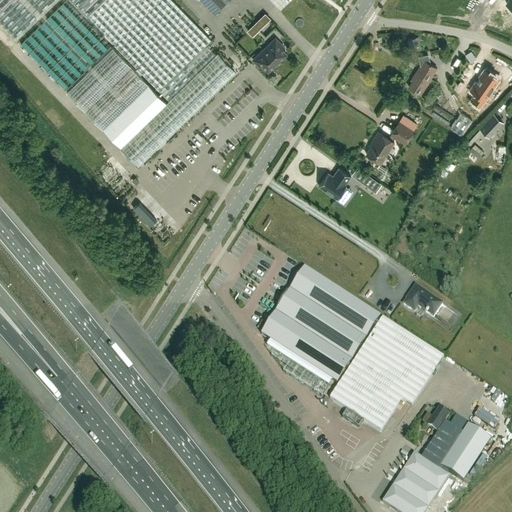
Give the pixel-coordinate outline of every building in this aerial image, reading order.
[(0,0),(0,22),(16,39),(56,0),(65,0),(20,43),(138,166),(235,71),(217,52),(216,54),(207,44),(211,40),(171,0),(0,0)] [(200,0),(214,13),(227,0),(200,0)] [(266,13),(257,22),(262,28),(271,19),(266,13)] [(407,39),(410,51),(420,49),(417,37),(407,39)] [(263,50),(253,60),(259,66),(261,64),(268,71),(286,54),(281,49),(283,47),(277,40),(265,52),(263,50)] [(436,68),(430,65),(428,54),(418,57),(420,65),(420,66),(411,79),(412,80),(408,87),(420,94),(436,68)] [(500,73),(486,63),(473,84),(479,87),(475,93),(484,99),(500,73)] [(456,88),(453,93),(459,97),(462,92),(456,88)] [(391,100),(402,107),(405,101),(395,94),(391,100)] [(493,113),(479,128),(489,138),(503,122),(493,113)] [(371,146),(366,154),(380,163),(394,142),(393,141),(395,138),(404,144),(413,130),(399,121),(389,135),(390,136),(389,138),(378,131),(369,145),(371,146)] [(479,138),(474,143),(484,153),(488,148),(479,138)] [(357,167),(352,175),(362,182),(375,191),(380,184),(368,175),(357,167)] [(327,173),(318,186),(336,199),(345,186),(344,185),(350,176),(339,168),(332,176),(327,173)] [(330,196),(322,199),(325,207),(333,205),(330,196)] [(306,214),(311,214),(311,203),(298,203),(298,220),(306,220),(306,214)] [(341,210),(332,220),(340,227),(348,216),(341,210)] [(345,221),(348,227),(353,224),(350,218),(345,221)] [(244,273),(259,280),(261,274),(246,267),(244,273)] [(305,268),(261,335),(337,384),(374,327),(375,328),(377,324),(376,323),(380,317),(305,268)] [(442,304),(415,285),(406,299),(404,303),(404,304),(403,304),(414,312),(417,307),(433,317),(442,304)] [(390,304),(397,309),(405,298),(398,293),(390,304)] [(443,357),(382,317),(377,324),(375,328),(337,385),(336,387),(328,399),(346,411),(341,418),(358,428),(363,421),(379,432),(400,400),(410,407),(443,357)] [(437,432),(448,416),(438,409),(427,425),(437,432)] [(468,425),(440,467),(443,469),(442,472),(446,475),(448,472),(463,482),(490,440),(468,425)] [(382,503),(396,511),(425,511),(449,477),(413,454),(382,503)]
